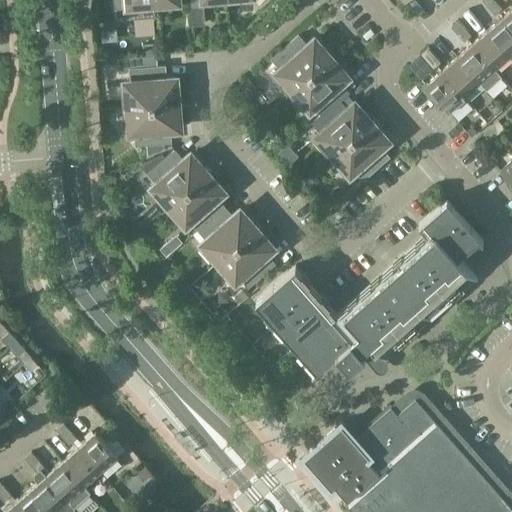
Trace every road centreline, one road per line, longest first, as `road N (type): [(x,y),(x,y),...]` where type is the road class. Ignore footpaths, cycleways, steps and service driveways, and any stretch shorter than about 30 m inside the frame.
road 1 (residential): [(446,156),(327,254),(310,247),(211,134),(214,88),(313,0)]
road 2 (tertiary): [(206,427),(84,288),(70,253),(63,157)]
road 3 (tertiary): [(63,157),(48,0)]
road 4 (residential): [(446,156),(395,98),(393,57),(405,46)]
road 5 (tertiary): [(291,511),(234,444),(206,427)]
